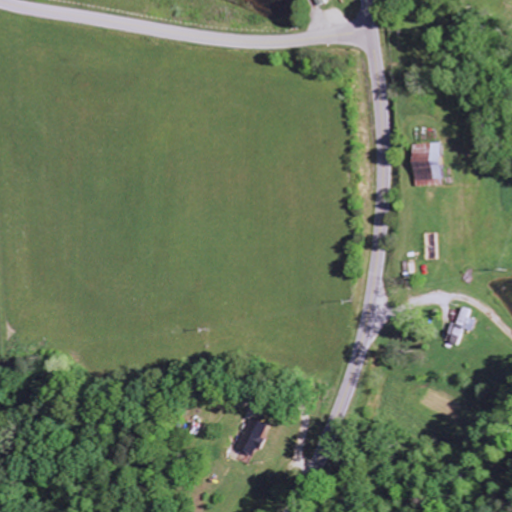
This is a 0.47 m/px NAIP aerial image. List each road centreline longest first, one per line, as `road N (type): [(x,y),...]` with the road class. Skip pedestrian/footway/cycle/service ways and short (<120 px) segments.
road 1 (primary): [(291,511),(343,399),(369,312),(382,144),(368,0)]
road 2 (tertiary): [(371,30),(214,38),(0,0)]
